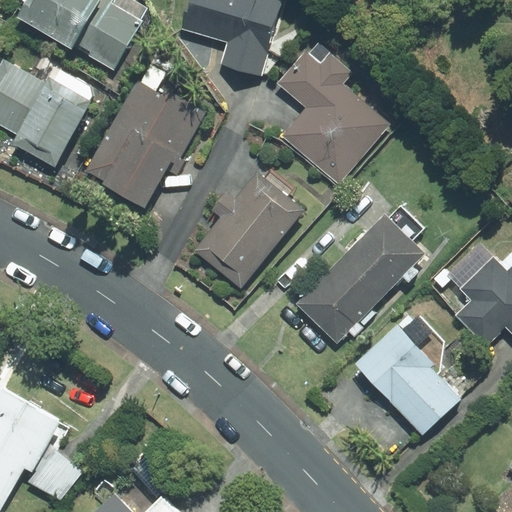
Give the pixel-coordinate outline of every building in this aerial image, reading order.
[(27,0),(18,17),(114,72),(143,21),(141,20),(148,8),(133,0),(27,0)] [(285,0),(192,0),(185,26),(229,39),(221,64),(263,77),(285,0)] [(309,108),(283,138),(338,185),(390,124),(343,84),(353,72),(319,43),(309,55),(306,52),(279,83),(309,108)] [(12,144),(55,167),(92,101),(49,77),(46,83),(3,60),(0,66),(0,124),(18,134),(12,144)] [(166,73),(150,65),(140,82),(138,82),(89,170),(105,179),(102,184),(145,207),(170,160),(175,163),(171,171),(178,175),(186,161),(182,158),(208,111),(168,89),(165,95),(156,91),(166,73)] [(263,179),(257,174),(235,201),(226,194),(214,210),(222,216),(195,251),(240,287),(302,210),(286,197),(292,190),(269,172),(263,179)] [(388,219),(385,215),(345,257),(383,293),(422,253),(410,242),(423,228),(400,206),(388,219)] [(480,245),(448,277),(471,300),(459,313),(490,343),(506,328),(511,333),(511,267),(507,272),(480,245)] [(383,293),(345,257),(299,304),(337,341),(383,293)] [(444,341),(421,315),(403,330),(398,325),(357,364),(422,435),(461,399),(438,367),(444,341)] [(32,481),(63,500),(87,473),(51,446),(66,421),(4,384),(0,390),(0,511),(4,511),(31,469),(37,473),(32,481)] [(182,511),(167,495),(149,511),(141,511),(123,493),(102,511),(182,511)]
